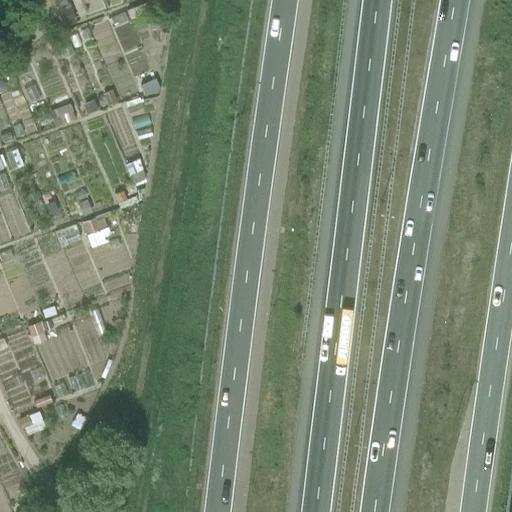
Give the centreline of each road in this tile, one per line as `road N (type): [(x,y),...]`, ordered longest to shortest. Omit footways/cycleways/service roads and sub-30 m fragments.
road 1 (motorway): [(375,511),(454,0)]
road 2 (trunk): [(284,0),(217,511)]
road 3 (motorway): [(378,0),(317,511)]
road 4 (trunk): [(475,511),(511,255)]
road 5 (track): [(56,511),(0,404)]
